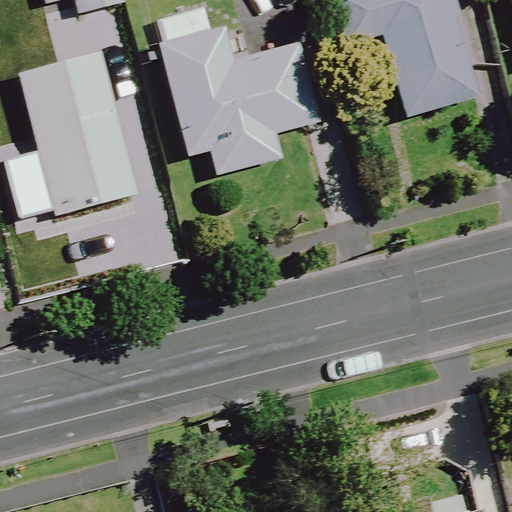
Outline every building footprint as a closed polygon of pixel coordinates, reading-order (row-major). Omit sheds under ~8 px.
[(118,9),(116,0),(36,0),(38,9),(67,2),(72,20),(118,9)] [(322,34),(339,30),(344,50),(375,42),(397,123),(468,104),(440,0),(324,0),(314,3),(322,34)] [(225,66),(216,32),(150,49),(179,163),(202,157),(208,181),(274,164),(268,139),(311,129),(291,49),(225,66)] [(129,200),(90,60),(11,82),(50,222),(129,200)] [(511,511),(511,478),(511,479),(498,482),(505,511),(511,511)]
